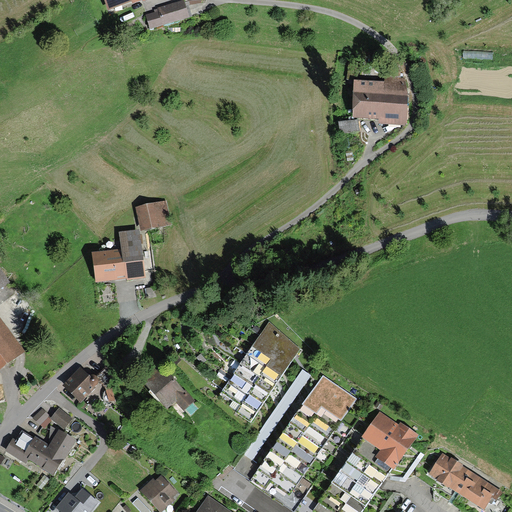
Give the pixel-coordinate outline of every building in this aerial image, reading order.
[(102,0),(106,9),(130,0),(102,0)] [(148,29),(185,20),(181,3),(144,13),(148,29)] [(352,86),(351,120),(403,121),(403,87),(352,86)] [(164,204),(136,210),(140,231),(169,226),(164,204)] [(90,258),(92,282),(140,277),(136,235),(117,237),(119,255),(90,258)] [(153,287),(144,289),(146,299),(155,297),(153,287)] [(268,327),(218,399),(250,421),(300,349),(268,327)] [(0,371),(20,357),(0,329),(0,371)] [(104,367),(96,377),(91,373),(87,378),(78,369),(64,384),(80,399),(95,383),(102,389),(114,376),(104,367)] [(256,462),(311,372),(302,367),(248,457),(256,462)] [(174,402),(188,417),(197,409),(161,369),(155,375),(151,371),(147,375),(150,379),(143,385),(165,410),(174,402)] [(354,397),(322,375),(250,477),(282,501),(354,397)] [(50,417),(63,428),(70,419),(58,408),(50,417)] [(40,409),(32,417),(38,423),(46,415),(40,409)] [(377,414),(370,425),(404,448),(412,436),(377,414)] [(404,448),(370,425),(363,435),(398,458),(404,448)] [(398,458),(363,435),(356,445),(391,469),(398,458)] [(22,454),(52,474),(64,456),(34,437),(26,449),(13,440),(7,450),(19,458),(22,454)] [(391,469),(356,445),(349,454),(384,478),(391,469)] [(384,478),(349,454),(343,463),(378,487),(384,478)] [(440,461),(427,477),(445,491),(448,488),(455,493),(456,491),(480,510),(485,505),(489,508),(496,498),(483,488),(484,486),(474,478),(472,481),(467,478),(465,480),(456,473),(458,470),(448,462),(446,466),(440,461)] [(222,480),(232,467),(227,463),(217,475),(222,480)] [(378,487),(343,463),(337,472),(373,496),(378,487)] [(373,496),(337,472),(331,481),(366,505),(373,496)] [(140,490),(160,511),(166,504),(164,502),(175,491),(162,477),(158,482),(154,477),(140,490)] [(360,511),(366,505),(331,481),(326,490),(355,511),(360,511)] [(355,511),(326,490),(309,511),(355,511)] [(65,496),(53,510),(55,511),(89,511),(97,504),(84,493),(75,504),(65,496)] [(225,511),(206,498),(195,511),(225,511)]
